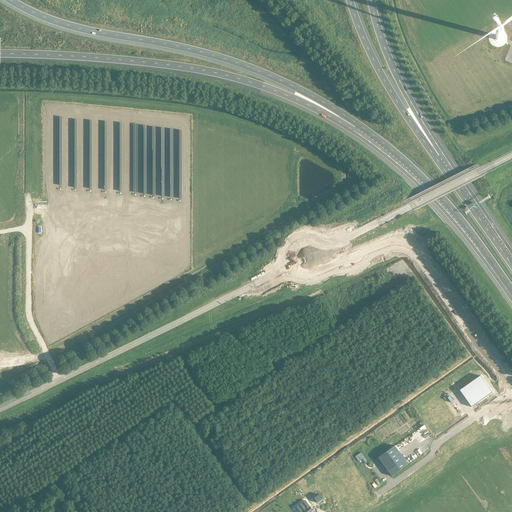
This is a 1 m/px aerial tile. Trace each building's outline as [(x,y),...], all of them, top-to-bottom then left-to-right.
[(480,376),(460,390),(471,407),(492,392),(480,376)] [(511,415),(506,408),(490,420),(511,449),(511,447),(511,415)] [(395,446),(378,458),(391,476),(408,464),(395,446)] [(361,452),(355,456),(358,462),(363,459),(366,464),(368,463),(361,452)] [(348,475),(332,487),(340,497),(356,486),(348,475)] [(423,492),(423,493),(423,494),(423,495),(428,502),(430,505),(431,505),(435,511),(441,511),(445,509),(446,511),(468,511),(448,483),(442,487),(443,488),(440,489),(436,482),(424,490),(424,491),(423,492)] [(319,494),(314,498),(318,503),(323,499),(319,494)] [(298,505),(294,508),(297,511),(310,511),(313,511),(305,500),(301,503),(303,506),(300,508),(298,505)]
